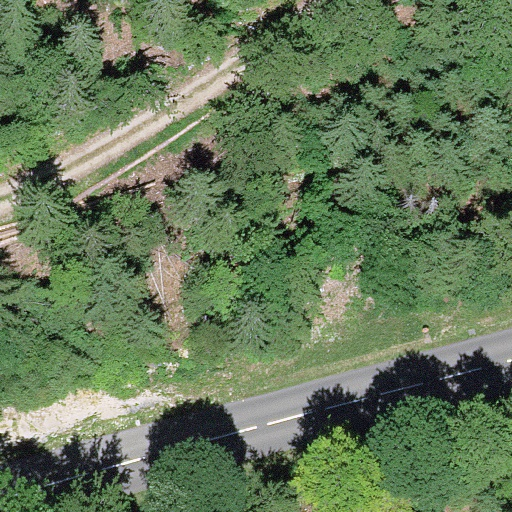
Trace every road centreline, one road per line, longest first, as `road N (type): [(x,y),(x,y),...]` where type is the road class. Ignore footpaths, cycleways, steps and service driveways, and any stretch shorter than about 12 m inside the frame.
road 1 (tertiary): [(511,360),(0,504)]
road 2 (track): [(330,0),(39,193),(0,208)]
